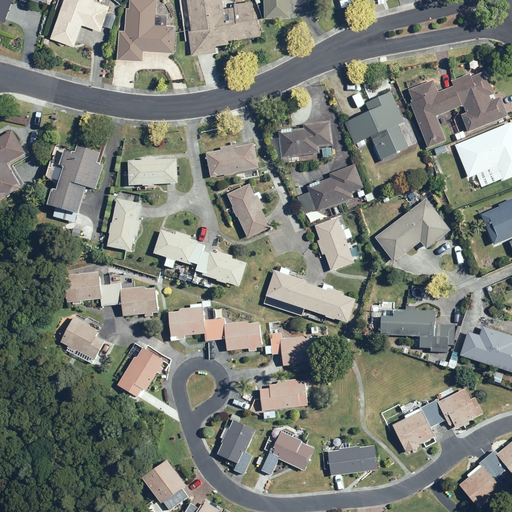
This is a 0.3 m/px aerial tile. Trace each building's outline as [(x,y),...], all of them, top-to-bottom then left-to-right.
[(0,0),(0,19),(2,20),(8,0),(11,0),(13,0),(12,0),(42,0),(45,1),(45,0),(0,0)] [(93,0),(61,0),(48,36),(72,45),(80,23),(98,29),(107,5),(93,0)] [(174,25),(154,23),(155,0),(127,0),(127,7),(124,7),(123,29),(117,29),(115,58),(140,60),(141,50),(172,52),(174,25)] [(185,0),(190,27),(186,28),(190,54),(214,51),(213,44),(226,42),(226,38),(258,33),(255,14),(252,14),(249,0),(248,0),(232,3),(231,0),(185,0)] [(262,0),(263,17),(288,15),(287,0),(262,0)] [(411,103),(408,104),(426,148),(444,141),(434,116),(461,105),(464,113),(459,115),(466,132),(506,116),(498,96),(490,100),(488,96),(493,94),(484,71),(469,77),(468,74),(450,82),(452,86),(436,92),(431,80),(406,90),(411,103)] [(358,147),(365,144),(363,140),(370,137),(380,162),(396,155),(395,152),(406,148),(396,125),(402,122),(390,92),(364,103),(368,112),(344,122),(353,145),(356,143),(358,147)] [(278,138),(268,139),(275,157),(280,156),(280,159),(282,159),(282,163),(288,162),(288,157),(298,156),(298,161),(320,159),(320,153),(318,153),(318,147),(331,146),(328,121),(302,124),(303,128),(290,130),(290,128),(280,129),(280,131),(277,131),(278,138)] [(511,129),(509,122),(453,145),(467,178),(495,166),(501,181),(511,176),(511,129)] [(0,198),(18,188),(4,164),(24,152),(10,130),(0,135),(0,198)] [(461,132),(454,135),(456,140),(463,137),(461,132)] [(233,174),(233,173),(257,168),(253,144),(234,147),(233,145),(218,148),(219,150),(204,153),(208,177),(222,174),(223,176),(233,174)] [(44,203),(73,213),(82,186),(92,189),(100,165),(94,163),(97,154),(75,147),(73,153),(62,149),(56,165),(60,166),(52,191),(49,190),(44,203)] [(330,148),(321,149),(322,158),(330,157),(330,148)] [(140,158),(140,160),(126,161),(127,186),(141,185),(141,186),(152,186),(152,184),(176,183),(175,159),(155,159),(155,157),(140,158)] [(296,197),(303,215),(314,211),(315,212),(351,198),(349,193),(362,188),(353,165),(328,174),(329,177),(305,186),(307,193),(296,197)] [(226,195),(246,238),(268,228),(260,210),(262,208),(256,195),(253,196),(248,184),(226,195)] [(426,187),(403,204),(408,211),(373,237),(392,262),(418,242),(423,249),(448,230),(433,210),(439,205),(426,187)] [(511,200),(511,201),(511,198),(497,204),(498,207),(479,215),(492,245),(511,236),(511,200)] [(115,199),(105,246),(129,251),(132,236),(136,237),(139,221),(136,220),(139,204),(115,199)] [(345,204),(334,208),(335,212),(346,208),(345,204)] [(316,232),(313,233),(321,255),(323,254),(330,272),(352,263),(344,240),(346,239),(342,230),(341,230),(336,218),(313,226),(316,232)] [(203,245),(196,243),(197,242),(188,239),(189,237),(175,232),(174,235),(159,230),(151,253),(165,258),(162,265),(171,268),(174,260),(189,265),(190,262),(196,265),(201,251),(203,245)] [(215,280),(215,281),(224,284),(224,282),(236,286),(244,263),(229,258),(229,256),(215,252),(215,254),(209,252),(208,253),(201,251),(196,265),(194,271),(202,273),(201,275),(199,275),(196,284),(200,286),(201,282),(203,282),(205,276),(215,280)] [(490,256),(479,260),(483,268),(493,264),(490,256)] [(304,281),(286,275),(288,270),(280,267),(278,272),(274,271),(265,296),(332,319),(333,318),(345,322),(353,299),(340,295),(340,292),(327,288),(326,291),(303,283),(304,281)] [(72,304),(79,304),(79,300),(99,299),(99,306),(111,305),(109,285),(98,286),(97,273),(63,275),(66,302),(71,302),(72,304)] [(151,313),(155,313),(153,288),(144,289),(141,287),(132,288),(131,283),(109,285),(111,305),(120,305),(120,315),(143,314),(143,316),(151,316),(151,313)] [(188,305),(189,308),(179,309),(177,312),(166,313),(169,338),(175,337),(175,340),(183,339),(183,336),(203,334),(204,341),(215,340),(213,320),(202,321),(200,304),(188,305)] [(418,348),(429,348),(428,352),(446,353),(446,345),(452,345),(453,325),(433,324),(433,311),(413,311),(413,308),(406,308),(406,311),(391,310),(391,317),(379,316),(378,335),(418,336),(418,348)] [(59,342),(66,346),(65,348),(66,348),(65,351),(91,364),(103,341),(93,336),(96,331),(86,325),(86,324),(72,317),(59,342)] [(254,351),(254,348),(260,347),(257,322),(247,323),(245,322),(223,324),(223,318),(213,320),(215,340),(224,339),(225,351),(247,349),(247,352),(254,351)] [(458,356),(511,373),(511,336),(481,326),(478,335),(466,331),(458,356)] [(279,333),(268,334),(271,355),(280,354),(281,367),(304,364),(304,366),(311,365),(311,363),(316,362),(313,337),(304,338),(301,337),(280,340),(279,333)] [(132,357),(115,386),(135,398),(140,389),(144,391),(155,372),(158,374),(161,369),(159,367),(163,360),(141,348),(136,356),(132,357)] [(449,359),(447,367),(453,369),(456,362),(449,359)] [(268,389),(258,390),(261,411),(306,406),(303,381),(297,382),(294,380),(267,383),(268,389)] [(434,400),(426,405),(436,424),(444,420),(447,426),(451,424),(454,428),(457,427),(457,428),(462,425),(464,429),(473,424),(471,419),(481,414),(473,398),(468,400),(463,388),(435,402),(434,400)] [(435,442),(428,428),(436,424),(426,405),(419,408),(420,410),(391,425),(405,453),(418,446),(417,445),(422,442),(425,447),(435,442)] [(231,420),(216,455),(235,463),(232,470),(242,475),(250,456),(243,453),(254,430),(231,420)] [(279,431),(260,471),(269,475),(277,459),(302,471),(312,449),(300,443),(301,442),(279,431)] [(511,440),(496,454),(493,450),(485,457),(499,474),(505,469),(511,476),(511,440)] [(337,449),(338,451),(327,452),(330,476),(376,470),(372,446),(358,448),(357,446),(337,449)] [(502,477),(499,474),(485,457),(477,463),(480,466),(457,485),(476,509),(487,500),(488,501),(501,491),(495,483),(502,477)] [(163,459),(139,478),(159,503),(161,502),(169,511),(186,497),(180,489),(184,485),(163,459)] [(501,487),(507,494),(511,489),(511,488),(506,482),(501,487)] [(214,508),(216,506),(210,502),(208,505),(203,502),(201,506),(199,505),(198,507),(194,505),(193,506),(189,504),(183,511),(216,511),(217,510),(214,508)]
